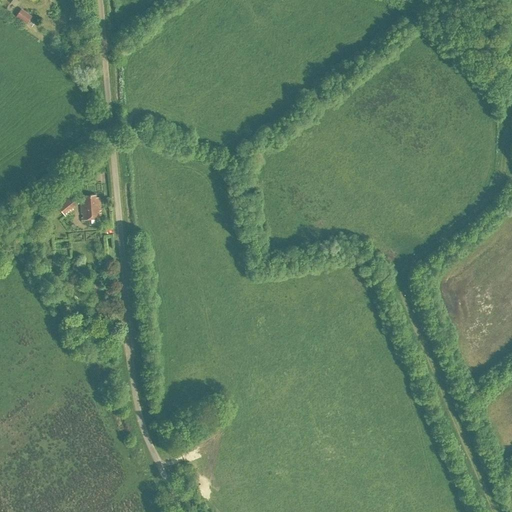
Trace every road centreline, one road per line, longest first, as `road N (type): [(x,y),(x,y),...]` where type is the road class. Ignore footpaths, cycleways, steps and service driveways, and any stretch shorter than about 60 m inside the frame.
road 1 (unclassified): [(178,511),(137,423),(97,0)]
road 2 (track): [(493,511),(398,286),(402,270),(498,186),(511,75)]
